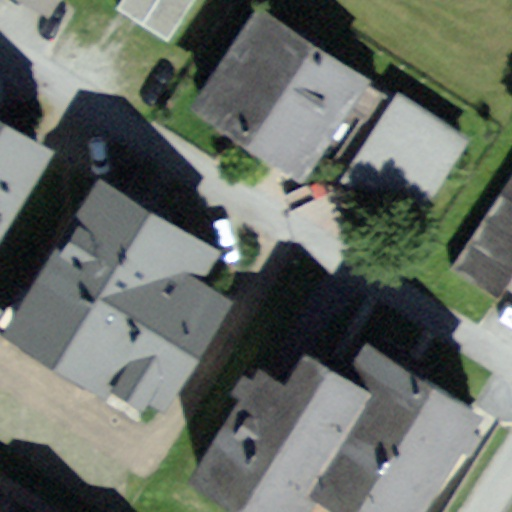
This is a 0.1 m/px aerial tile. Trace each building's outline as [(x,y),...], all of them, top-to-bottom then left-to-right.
[(185,0),(123,0),(114,15),(158,43),(185,0)] [(375,79),(259,7),(201,100),(316,172),(375,79)] [(462,143),(397,101),(345,183),(410,225),(462,143)] [(0,220),(43,145),(0,120),(0,220)] [(511,168),(446,268),(494,299),(511,272),(511,168)] [(141,214),(97,188),(14,330),(159,415),(228,297),(199,280),(213,256),(141,214)] [(391,359),(373,390),(282,337),(210,460),(298,511),(314,484),(361,511),(407,511),(471,405),(420,375),(391,359)]
